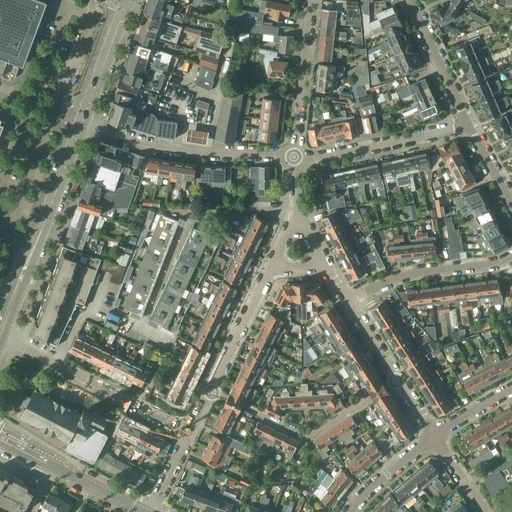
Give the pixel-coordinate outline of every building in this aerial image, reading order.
[(15,74),(16,73),(19,65),(21,66),(28,47),(30,47),(31,39),(45,2),(38,0),(0,0),(0,76),(4,78),(6,78),(7,79),(8,79),(9,79),(10,78),(11,78),(12,77),(13,77),(14,76),(15,75),(15,74)] [(148,0),(147,2),(148,3),(180,13),(183,4),(183,3),(176,1),(173,0),(148,0)] [(229,0),(228,3),(227,7),(240,10),(242,0),(229,0)] [(262,0),(261,0),(260,10),(274,13),(273,18),(282,20),(284,14),(289,15),(290,5),(262,0)] [(346,20),(354,21),(361,22),(360,6),(357,5),(357,2),(346,1),(346,0),(343,0),(343,6),(346,7),(346,8),(348,8),(347,12),(321,9),(320,17),(346,20)] [(452,0),(452,1),(456,3),(454,6),(459,9),(464,0),(452,0)] [(452,1),(450,3),(449,5),(448,4),(439,9),(445,23),(455,19),(453,16),(459,9),(454,6),(456,3),(452,1)] [(144,12),(144,13),(161,19),(181,26),(184,14),(180,13),(148,3),(145,12),(144,12)] [(369,14),(363,13),(364,33),(399,18),(397,14),(398,13),(396,8),(395,9),(394,6),(384,11),(383,10),(378,12),(378,13),(377,14),(379,18),(370,23),(369,14)] [(447,26),(445,23),(439,9),(429,13),(440,36),(451,31),(449,27),(447,26)] [(241,10),(240,21),(248,22),(262,25),(262,24),(263,13),(259,13),(241,10)] [(477,20),(479,16),(471,12),(469,16),(477,20)] [(181,26),(161,19),(144,13),(141,22),(158,28),(171,33),(180,35),(183,26),(181,26)] [(484,24),(486,20),(479,16),(477,20),(484,24)] [(346,20),(320,17),(319,25),(336,27),(336,24),(341,24),(346,24),(346,20)] [(399,18),(364,33),(365,39),(373,34),(383,30),(386,36),(403,29),(404,28),(399,18)] [(138,32),(162,40),(168,42),(168,43),(176,45),(180,35),(171,33),(158,28),(141,22),(138,32)] [(280,42),(279,49),(279,51),(292,52),(294,37),(281,35),(281,36),(278,35),(279,27),(262,24),(262,25),(247,23),(246,31),(273,35),(273,41),(280,42)] [(318,34),(342,37),(346,37),(347,32),(335,31),(336,27),(319,25),(318,34)] [(488,26),(478,30),(479,30),(481,35),(480,35),(481,35),(491,31),(488,26)] [(368,49),(368,50),(369,55),(373,53),(380,50),(407,38),(403,29),(386,36),(388,41),(378,45),(368,49)] [(226,36),(199,30),(192,49),(203,53),(219,58),(226,36)] [(167,45),(168,43),(168,42),(162,40),(138,32),(135,41),(152,47),(158,50),(159,45),(165,47),(166,44),(167,45)] [(334,44),(334,40),(346,41),(346,37),(342,37),(318,34),(317,42),(334,44)] [(407,38),(380,50),(382,53),(392,49),(395,55),(411,48),(411,47),(412,47),(410,43),(409,43),(407,38)] [(460,58),(481,49),(477,40),(456,49),(460,58)] [(172,55),(158,50),(152,47),(135,41),(134,41),(131,50),(156,59),(169,64),(172,55)] [(316,51),(342,54),(343,50),(333,48),(334,44),(317,42),(316,51)] [(267,74),(270,73),(285,75),(285,74),(287,74),(287,69),(286,68),(286,63),(279,62),(279,56),(277,56),(278,51),(261,48),(260,51),(266,54),(266,55),(265,56),(265,57),(264,58),(264,59),(264,60),(267,74)] [(397,60),(387,64),(389,69),(415,57),(413,52),(414,52),(412,48),(411,48),(395,55),(397,60)] [(460,58),(464,66),(484,57),(481,49),(460,58)] [(169,64),(156,59),(131,50),(128,60),(145,66),(166,74),(168,68),(169,64)] [(342,54),(316,51),(315,59),(331,61),(332,57),(341,58),(342,54)] [(219,58),(203,53),(199,65),(202,67),(216,71),(219,58)] [(415,57),(389,69),(391,73),(401,68),(404,74),(419,67),(419,66),(420,66),(418,62),(417,62),(415,57)] [(484,57),(464,66),(468,75),(488,66),(484,57)] [(163,82),(166,74),(145,66),(128,60),(125,69),(158,80),(163,82)] [(368,83),(367,66),(366,61),(358,60),(358,65),(355,65),(352,86),(364,84),(368,83)] [(320,65),(318,77),(334,79),(335,72),(344,72),(344,68),(320,65)] [(488,66),(468,75),(471,83),(492,74),(488,66)] [(202,67),(199,76),(212,81),(216,71),(202,67)] [(163,82),(158,80),(125,69),(122,79),(159,93),(163,83),(163,82)] [(381,82),(377,74),(371,77),(372,85),(381,82)] [(212,81),(199,76),(195,85),(210,91),(214,82),(212,81)] [(334,79),(318,77),(317,89),(333,91),(334,79)] [(409,84),(398,89),(402,98),(428,87),(427,84),(428,83),(426,79),(425,80),(424,79),(409,85),(409,84)] [(472,85),(476,94),(500,84),(498,80),(489,84),(486,79),(472,85)] [(155,104),(158,94),(139,88),(139,87),(136,86),(120,81),(117,91),(153,103),(155,104)] [(355,108),(373,103),(370,94),(367,95),(364,84),(352,86),(350,87),(352,93),(350,92),(352,100),(353,100),(355,108)] [(480,103),(494,97),(501,93),(499,89),(502,88),(500,84),(476,94),(480,103)] [(216,139),(234,143),(244,89),(226,86),(216,139)] [(428,87),(402,98),(404,102),(413,98),(415,102),(432,95),(431,94),(432,93),(430,89),(429,90),(428,87)] [(114,100),(115,100),(115,101),(132,107),(139,109),(140,109),(150,113),(153,103),(117,91),(115,97),(114,100)] [(348,99),(352,100),(350,92),(341,91),(340,98),(348,99)] [(391,93),(384,95),(386,101),(393,99),(391,93)] [(417,106),(403,113),(404,117),(435,103),(434,100),(435,100),(433,95),(432,96),(432,95),(415,102),(417,106)] [(480,103),(483,111),(507,101),(505,96),(496,100),(494,97),(480,103)] [(347,105),(348,99),(340,98),(333,97),(332,103),(347,105)] [(263,98),(262,109),(279,111),(281,100),(263,98)] [(115,101),(115,100),(114,100),(108,116),(110,120),(133,128),(139,109),(132,107),(115,101)] [(509,105),(507,101),(483,111),(487,120),(501,114),(499,109),(509,105)] [(435,103),(404,117),(408,126),(424,119),(425,120),(429,118),(429,117),(438,113),(439,110),(436,102),(435,103)] [(373,105),(355,110),(361,134),(365,134),(380,130),(374,104),(373,105)] [(140,109),(139,109),(133,128),(156,135),(176,138),(178,122),(158,119),(154,114),(150,113),(140,109)] [(262,109),(261,119),(278,121),(279,111),(262,109)] [(341,111),(346,136),(346,137),(358,135),(355,119),(354,115),(347,117),(345,110),(341,111)] [(339,122),(332,124),(335,140),(341,139),(341,137),(346,136),(341,111),(337,112),(339,122)] [(382,114),(384,120),(392,118),(390,112),(382,114)] [(495,129),(511,122),(511,112),(492,121),(495,129)] [(277,131),(278,121),(261,119),(260,129),(277,131)] [(329,141),(335,140),(332,124),(331,124),(330,122),(325,123),(324,120),(322,120),(319,121),(323,141),(328,140),(329,141)] [(511,122),(495,129),(499,138),(511,132),(511,122)] [(308,135),(309,136),(311,145),(324,143),(323,141),(320,127),(308,129),(308,131),(307,132),(308,135)] [(258,143),(268,143),(268,140),(276,141),(277,131),(260,129),(256,128),(255,132),(259,133),(258,143)] [(211,133),(192,130),(190,141),(209,144),(211,133)] [(444,159),(459,150),(454,141),(448,144),(447,143),(439,147),(440,148),(438,149),(441,155),(433,159),(433,167),(438,164),(440,163),(440,162),(444,159)] [(124,162),(126,163),(132,165),(136,154),(130,152),(102,142),(100,144),(97,151),(120,159),(120,160),(124,162)] [(461,154),(459,150),(444,159),(446,162),(447,162),(451,168),(464,161),(460,154),(461,154)] [(120,159),(97,151),(94,160),(94,161),(122,170),(133,174),(134,174),(138,176),(140,172),(134,171),(135,166),(132,165),(126,163),(124,162),(120,160),(120,159)] [(421,153),(416,154),(420,170),(426,169),(428,178),(432,178),(432,171),(433,167),(433,159),(433,155),(428,156),(427,153),(422,154),(421,153)] [(145,157),(136,154),(132,165),(135,166),(141,168),(145,157)] [(409,157),(405,158),(408,173),(410,183),(412,191),(416,190),(413,176),(414,176),(412,172),(420,170),(416,154),(408,155),(409,157)] [(158,174),(160,159),(149,157),(147,172),(154,173),(153,183),(156,184),(158,174)] [(410,183),(408,173),(405,158),(399,159),(399,158),(393,159),(396,175),(398,181),(397,181),(398,186),(410,183)] [(170,176),(172,161),(160,159),(158,174),(156,184),(161,185),(163,175),(170,176)] [(396,175),(393,159),(385,160),(386,162),(381,163),(387,191),(392,189),(390,183),(397,181),(398,181),(396,175)] [(138,177),(138,176),(134,174),(133,174),(122,170),(94,161),(94,160),(90,170),(114,179),(115,178),(136,186),(139,179),(134,177),(134,175),(138,177)] [(172,161),(170,176),(178,177),(176,187),(180,187),(184,163),(182,163),(172,161)] [(457,178),(469,172),(464,161),(451,168),(446,170),(451,180),(456,178),(457,178)] [(184,163),(180,187),(185,188),(187,178),(194,180),(196,165),(184,163)] [(370,181),(372,189),(380,187),(382,199),(387,198),(382,178),(381,179),(378,164),(374,165),(373,164),(367,165),(370,181)] [(213,186),(213,166),(202,165),(201,178),(198,178),(197,185),(208,186),(213,186)] [(370,181),(367,165),(360,167),(360,168),(355,169),(358,184),(359,188),(360,194),(362,203),(366,202),(363,188),(364,187),(363,183),(370,181)] [(216,166),(213,166),(213,186),(224,186),(224,192),(230,193),(230,166),(225,166),(216,166)] [(270,186),(270,166),(250,166),(250,176),(259,177),(259,194),(265,194),(265,186),(270,186)] [(358,184),(355,169),(350,170),(350,169),(343,170),(347,187),(358,184)] [(90,170),(87,180),(133,196),(136,186),(115,178),(114,179),(90,170)] [(347,187),(343,170),(337,172),(337,173),(332,174),(337,196),(341,195),(341,200),(344,199),(343,195),(341,188),(347,187)] [(454,185),(459,183),(462,189),(475,182),(469,172),(457,178),(456,178),(451,180),(454,185)] [(337,196),(332,174),(331,174),(330,173),(325,174),(325,175),(323,176),(325,184),(322,184),(324,192),(322,192),(323,197),(325,197),(327,209),(336,208),(345,206),(344,199),(341,200),(341,195),(337,196)] [(87,180),(84,189),(108,197),(108,196),(130,203),(133,196),(87,180)] [(440,185),(434,187),(435,191),(437,197),(441,196),(440,190),(442,189),(440,185)] [(458,205),(467,201),(481,195),(482,195),(478,188),(454,197),(456,201),(458,205)] [(129,208),(130,203),(108,196),(108,197),(84,189),(80,199),(81,199),(103,206),(117,207),(116,208),(129,208)] [(486,202),(482,195),(481,195),(467,201),(458,205),(462,212),(474,207),(486,202)] [(270,206),(270,196),(246,196),(246,206),(270,206)] [(78,208),(107,217),(113,219),(116,208),(117,207),(103,206),(81,199),(78,208)] [(438,217),(445,216),(446,216),(446,215),(445,210),(443,199),(435,200),(438,217)] [(475,215),(490,209),(486,202),(474,207),(462,212),(465,216),(473,212),(475,216),(475,215)] [(106,221),(107,217),(78,208),(75,216),(97,224),(100,225),(102,219),(106,221)] [(327,229),(353,216),(359,213),(357,209),(356,208),(349,209),(351,212),(347,213),(347,214),(338,218),(335,212),(322,219),(327,229)] [(428,210),(430,219),(431,219),(431,218),(437,217),(435,209),(428,210)] [(492,217),(494,217),(490,209),(475,215),(475,216),(477,219),(468,223),(470,227),(471,227),(480,222),(492,217)] [(406,221),(417,219),(415,211),(405,213),(406,221)] [(353,216),(327,229),(332,239),(345,232),(342,226),(345,225),(346,225),(361,218),(359,213),(353,216)] [(155,230),(173,237),(180,218),(180,217),(179,221),(161,214),(155,230)] [(134,215),(132,222),(141,225),(143,218),(134,215)] [(75,216),(71,225),(89,230),(90,226),(98,229),(100,225),(97,224),(75,216)] [(246,219),(244,223),(250,226),(250,227),(264,233),(269,223),(255,216),(252,222),(246,219)] [(483,232),(497,224),(494,217),(492,217),(480,222),(471,227),(470,227),(472,231),(480,226),(483,232)] [(431,219),(430,219),(420,221),(422,230),(425,229),(424,223),(429,222),(430,231),(433,230),(433,231),(439,230),(437,218),(431,219)] [(185,242),(203,250),(210,235),(193,227),(195,224),(194,223),(185,242)] [(448,231),(459,230),(458,223),(447,224),(448,231)] [(478,244),(502,231),(497,224),(483,232),(485,236),(477,240),(478,244)] [(68,233),(103,246),(105,242),(94,238),(87,235),(89,230),(71,225),(71,226),(70,225),(68,230),(69,231),(68,233)] [(250,227),(245,237),(259,244),(264,233),(250,227)] [(155,230),(149,245),(167,253),(173,237),(155,230)] [(454,238),(460,238),(459,230),(448,231),(448,238),(454,237),(454,238)] [(491,246),(505,238),(502,231),(478,244),(482,251),(491,246)] [(345,232),(332,239),(337,249),(350,242),(349,239),(345,232)] [(68,233),(65,241),(65,242),(82,248),(100,255),(103,246),(68,233)] [(423,243),(423,239),(422,233),(417,233),(417,239),(411,240),(411,244),(412,257),(424,256),(423,243)] [(400,246),(399,242),(398,235),(393,235),(393,234),(386,235),(386,242),(387,242),(389,260),(401,258),(400,246)] [(131,236),(128,244),(134,246),(137,238),(131,236)] [(227,236),(225,240),(232,243),(237,246),(239,242),(227,236)] [(242,243),(240,247),(254,254),(259,244),(245,237),(242,243)] [(462,238),(460,238),(454,238),(454,237),(448,238),(449,246),(462,245),(462,238)] [(423,239),(423,243),(424,256),(436,255),(435,238),(428,239),(423,239)] [(505,238),(491,246),(493,250),(489,251),(484,254),(485,256),(495,253),(509,246),(505,238)] [(134,246),(128,244),(121,241),(119,249),(132,253),(134,246)] [(178,257),(196,266),(203,250),(185,242),(178,257)] [(337,249),(342,259),(356,253),(359,251),(356,244),(352,246),(350,242),(337,249)] [(232,243),(230,247),(234,249),(234,250),(231,256),(249,264),(254,254),(240,247),(237,246),(232,243)] [(401,258),(412,257),(411,244),(400,246),(401,258)] [(124,266),(116,263),(102,258),(101,258),(64,245),(31,333),(57,346),(77,304),(83,306),(98,267),(113,273),(110,281),(119,284),(126,267),(124,266)] [(142,261),(161,268),(167,253),(149,245),(142,261)] [(367,254),(367,255),(369,258),(379,254),(377,249),(367,254)] [(119,256),(116,263),(124,266),(127,255),(122,253),(121,257),(119,256)] [(342,259),(347,269),(360,262),(364,261),(369,258),(367,255),(359,259),(356,253),(342,259)] [(366,273),(363,267),(375,261),(379,269),(382,273),(386,271),(380,258),(379,254),(369,258),(364,261),(360,262),(347,269),(352,280),(366,273)] [(217,255),(214,261),(221,264),(221,263),(223,259),(224,259),(219,256),(217,255)] [(226,266),(230,268),(244,274),(249,264),(231,256),(228,262),(226,266)] [(171,273),(189,281),(196,266),(178,257),(171,273)] [(142,261),(136,277),(154,284),(161,268),(142,261)] [(230,268),(225,278),(239,285),(244,274),(230,268)] [(164,288),(181,296),(189,281),(171,273),(164,288)] [(136,277),(130,293),(148,300),(154,284),(136,277)] [(499,280),(488,281),(491,304),(491,305),(503,303),(502,293),(501,293),(499,280)] [(224,281),(219,292),(232,298),(237,288),(224,281)] [(488,281),(476,283),(478,297),(485,296),(485,300),(484,301),(485,307),(491,307),(491,305),(491,304),(488,281)] [(302,300),(302,283),(290,284),(290,286),(290,301),(295,300),(295,303),(297,303),(297,319),(302,319),(302,313),(302,310),(303,310),(302,304),(301,304),(301,303),(302,303),(302,300)] [(307,300),(314,300),(313,285),(313,283),(302,283),(302,300),(302,303),(307,302),(307,300)] [(466,299),(478,297),(476,283),(465,284),(466,299)] [(319,284),(313,285),(314,300),(318,305),(328,298),(319,284)] [(466,299),(465,284),(453,286),(455,300),(456,306),(462,305),(462,310),(468,309),(467,302),(466,299)] [(290,301),(290,286),(284,286),(276,302),(287,307),(290,309),(290,301)] [(455,300),(453,286),(442,287),(444,302),(444,306),(449,305),(449,301),(455,300)] [(444,302),(442,287),(430,288),(432,303),(444,302)] [(157,303),(174,312),(181,296),(164,288),(157,303)] [(421,306),(421,308),(422,315),(428,315),(427,308),(426,308),(426,304),(432,303),(430,288),(419,290),(421,306)] [(410,308),(421,306),(419,290),(408,291),(410,308)] [(219,292),(214,302),(227,308),(232,298),(219,292)] [(141,319),(148,300),(130,293),(124,309),(142,315),(140,319),(141,319)] [(196,293),(191,303),(193,304),(200,308),(206,310),(207,306),(206,306),(202,304),(200,302),(198,300),(200,295),(198,294),(196,293)] [(396,293),(387,299),(390,303),(399,297),(396,293)] [(377,318),(390,310),(384,301),(371,309),(377,318)] [(214,302),(209,312),(222,319),(227,308),(214,302)] [(174,312),(157,303),(148,322),(150,319),(167,327),(174,312)] [(320,314),(327,324),(339,316),(333,306),(320,314)] [(390,310),(377,318),(384,328),(409,312),(406,308),(393,316),(390,310)] [(286,318),(291,318),(291,313),(286,313),(282,311),(279,317),(285,319),(286,318)] [(209,312),(204,322),(217,329),(222,319),(209,312)] [(409,312),(384,328),(390,338),(402,330),(399,325),(412,316),(409,312)] [(267,323),(280,330),(285,320),(291,322),(291,318),(286,318),(285,319),(279,317),(272,313),(267,323)] [(345,325),(339,316),(327,324),(333,334),(345,325)] [(482,330),(489,328),(487,319),(480,320),(482,330)] [(199,332),(199,333),(212,339),(217,329),(204,322),(199,332)] [(267,323),(262,333),(275,339),(278,341),(283,331),(282,331),(280,330),(267,323)] [(352,335),(345,325),(333,334),(328,336),(332,342),(328,345),(331,349),(336,345),(339,343),(352,335)] [(435,340),(437,340),(435,326),(424,327),(435,340)] [(405,341),(414,336),(418,334),(415,329),(409,333),(406,335),(402,330),(390,338),(396,347),(405,341)] [(195,330),(193,334),(197,336),(194,343),(207,350),(212,339),(199,333),(199,332),(195,330)] [(483,334),(486,339),(492,336),(489,330),(483,334)] [(459,332),(460,340),(471,336),(471,333),(470,331),(459,332)] [(272,347),(275,339),(262,333),(256,344),(270,350),(272,347)] [(345,353),(358,344),(352,335),(339,343),(336,345),(331,349),(330,349),(332,353),(336,350),(340,356),(345,353)] [(414,336),(405,341),(396,347),(402,357),(419,346),(420,346),(414,336)] [(77,337),(70,351),(81,356),(87,342),(77,337)] [(87,342),(81,356),(91,361),(97,347),(87,342)] [(145,342),(143,345),(142,347),(152,352),(154,347),(145,342)] [(276,353),(270,350),(256,344),(251,354),(265,360),(271,363),(276,353)] [(345,353),(351,362),(364,354),(358,344),(345,353)] [(444,348),(446,354),(458,350),(455,344),(444,348)] [(97,347),(91,361),(101,366),(108,352),(110,348),(106,346),(104,350),(97,347)] [(192,346),(187,357),(201,363),(206,353),(192,346)] [(402,357),(408,367),(421,359),(424,357),(425,356),(419,346),(402,357)] [(433,351),(432,352),(434,356),(441,352),(438,348),(436,349),(434,351),(433,351)] [(307,350),(304,352),(304,366),(313,360),(307,350)] [(108,352),(101,366),(111,371),(118,357),(108,352)] [(494,353),(489,356),(500,377),(511,371),(505,360),(501,362),(498,357),(497,358),(494,353)] [(251,354),(246,364),(260,371),(265,360),(251,354)] [(370,364),(364,354),(351,362),(348,364),(343,367),(345,371),(350,368),(351,369),(354,367),(357,372),(370,364)] [(481,364),(481,365),(484,370),(490,382),(500,377),(489,356),(485,358),(487,361),(481,364)] [(118,357),(111,371),(122,376),(128,362),(118,357)] [(187,357),(182,367),(196,373),(201,363),(187,357)] [(128,362),(122,376),(132,381),(138,367),(132,364),(134,360),(130,358),(128,362)] [(421,359),(408,367),(414,376),(427,368),(421,359)] [(241,374),(255,381),(258,383),(261,377),(265,379),(268,375),(262,372),(260,371),(246,364),(241,374)] [(376,373),(370,364),(357,372),(363,381),(376,373)] [(484,370),(481,365),(476,368),(474,364),(469,366),(471,370),(474,376),(480,387),(490,382),(484,370)] [(138,367),(132,381),(142,386),(149,372),(151,368),(147,366),(145,370),(138,367)] [(182,367),(178,377),(191,384),(196,373),(182,367)] [(264,368),(262,372),(268,375),(271,377),(273,373),(264,368)] [(311,374),(308,368),(303,370),(303,378),(311,374)] [(427,368),(414,376),(421,386),(433,378),(440,374),(443,372),(440,368),(431,374),(427,368)] [(474,376),(471,370),(466,373),(460,376),(469,393),(480,387),(474,376)] [(433,378),(421,386),(427,396),(440,387),(440,388),(445,384),(442,379),(445,377),(443,372),(440,374),(433,378)] [(369,391),(372,396),(386,388),(379,376),(378,376),(376,373),(363,381),(365,385),(369,391)] [(250,391),(255,381),(241,374),(236,384),(250,391)] [(332,375),(321,382),(322,383),(336,382),(332,375)] [(178,377),(173,387),(186,394),(191,384),(178,377)] [(303,384),(305,406),(315,405),(315,395),(312,396),(312,390),(308,390),(308,383),(303,384)] [(231,394),(228,400),(242,407),(248,394),(250,391),(236,384),(235,388),(234,387),(231,394)] [(293,397),(294,407),(305,406),(303,384),(299,384),(299,391),(295,391),(296,397),(293,397)] [(173,387),(168,398),(181,404),(186,394),(173,387)] [(440,387),(427,396),(433,405),(446,397),(440,388),(440,387)] [(98,413),(94,411),(93,413),(84,409),(81,413),(76,410),(77,409),(75,408),(74,409),(69,407),(70,405),(69,404),(68,406),(63,403),(64,402),(62,401),(61,403),(56,400),(57,399),(55,398),(55,399),(50,397),(50,395),(49,394),(48,396),(43,393),(44,392),(42,391),(41,393),(36,390),(37,389),(35,388),(31,397),(28,396),(22,408),(24,409),(20,418),(21,419),(22,418),(27,420),(26,422),(28,423),(29,421),(34,424),(33,425),(35,426),(35,425),(40,427),(40,429),(41,430),(42,428),(47,431),(46,432),(48,433),(48,431),(53,434),(52,435),(54,436),(55,435),(60,437),(59,439),(61,440),(62,438),(67,441),(66,442),(68,443),(69,442),(73,444),(70,450),(72,451),(73,452),(73,451),(77,453),(77,454),(81,456),(82,456),(86,458),(86,459),(87,458),(93,462),(94,461),(93,461),(107,434),(107,435),(108,434),(102,431),(109,419),(104,417),(105,416),(104,416),(103,416),(99,414),(99,413),(98,413)] [(394,399),(386,388),(372,396),(376,403),(376,404),(381,412),(382,411),(395,403),(393,399),(394,399)] [(315,395),(315,405),(326,405),(334,394),(328,394),(327,389),(318,390),(319,395),(315,395)] [(275,398),(284,407),(294,407),(293,397),(289,397),(289,392),(280,392),(280,398),(275,398)] [(334,394),(326,405),(327,407),(332,415),(345,406),(340,398),(337,400),(334,394)] [(446,397),(433,405),(439,415),(452,407),(446,398),(446,397)] [(453,401),(456,405),(461,402),(458,397),(453,401)] [(284,407),(275,398),(272,405),(270,403),(266,411),(279,418),(283,410),(284,407)] [(234,423),(242,407),(228,400),(221,413),(222,413),(221,417),(234,423)] [(381,412),(379,413),(374,416),(374,417),(370,419),(372,423),(380,418),(384,424),(389,421),(388,420),(401,412),(395,403),(382,411),(381,412)] [(502,414),(510,427),(511,425),(511,408),(502,414)] [(407,422),(401,412),(388,420),(389,421),(395,430),(407,422)] [(492,419),(500,432),(510,427),(502,414),(492,419)] [(232,427),(234,423),(221,417),(216,426),(229,433),(232,427)] [(339,425),(350,442),(354,439),(351,435),(354,433),(351,428),(357,424),(352,417),(339,425)] [(123,419),(117,433),(123,436),(121,440),(125,442),(127,438),(134,424),(123,419)] [(483,425),(491,438),(500,432),(492,419),(483,425)] [(252,424),(248,422),(244,429),(249,431),(252,424)] [(259,445),(264,447),(273,429),(260,422),(256,430),(261,433),(258,439),(261,441),(259,445)] [(407,422),(395,430),(391,432),(387,435),(377,441),(380,445),(385,451),(392,445),(387,440),(397,434),(401,439),(413,431),(407,422)] [(134,424),(127,438),(137,443),(144,429),(134,424)] [(339,425),(327,433),(332,441),(335,439),(336,440),(338,438),(340,442),(344,440),(346,444),(350,442),(339,425)] [(491,438),(483,425),(472,431),(480,444),(482,447),(487,445),(485,441),(491,438)] [(137,443),(134,449),(144,454),(146,452),(147,448),(154,434),(144,429),(137,443)] [(273,429),(264,447),(267,449),(269,444),(273,446),(275,442),(280,445),(281,443),(286,434),(273,429)] [(480,444),(472,431),(463,437),(471,450),(476,447),(479,450),(478,451),(481,456),(486,453),(482,447),(480,444)] [(328,444),(332,441),(327,433),(315,441),(325,458),(329,455),(326,451),(330,449),(327,445),(328,445),(328,444)] [(368,433),(363,437),(367,441),(371,437),(368,433)] [(154,434),(147,448),(158,453),(158,452),(165,456),(170,444),(164,441),(165,439),(154,434)] [(223,434),(221,438),(215,435),(209,447),(222,453),(228,456),(232,446),(244,452),(249,454),(252,448),(223,434)] [(286,434),(281,443),(280,445),(287,448),(285,452),(288,454),(286,458),(290,460),(300,441),(286,434)] [(365,448),(375,460),(383,453),(373,441),(365,448)] [(349,449),(351,451),(353,453),(357,449),(353,445),(349,449)] [(490,450),(487,445),(482,447),(486,453),(489,451),(490,450)] [(222,453),(209,447),(204,459),(209,461),(207,464),(221,471),(225,462),(229,464),(232,458),(228,456),(222,453)] [(375,460),(365,448),(355,456),(366,468),(375,460)] [(489,451),(486,453),(489,458),(489,459),(494,456),(493,456),(490,450),(489,451)] [(146,474),(112,457),(104,453),(98,465),(133,483),(133,482),(137,484),(137,485),(139,487),(146,474)] [(366,468),(355,456),(347,463),(357,475),(366,468)] [(493,474),(484,480),(492,499),(493,499),(493,498),(510,487),(511,488),(511,487),(510,485),(511,484),(511,458),(496,468),(492,469),(493,474)] [(425,463),(426,464),(421,468),(431,480),(434,483),(438,488),(440,490),(443,487),(442,486),(444,485),(439,479),(438,479),(436,476),(441,472),(431,460),(430,461),(429,460),(425,463)] [(196,463),(194,469),(205,473),(207,467),(196,463)] [(334,478),(347,488),(354,478),(341,468),(334,478)] [(411,475),(422,488),(431,480),(421,468),(418,471),(417,470),(411,475)] [(24,511),(36,491),(23,484),(21,483),(20,484),(15,481),(15,479),(13,480),(9,478),(8,475),(6,476),(2,474),(1,472),(0,472),(0,511),(24,511)] [(403,483),(413,495),(422,488),(411,475),(406,479),(407,480),(403,483)] [(188,501),(193,503),(198,490),(202,479),(198,477),(195,484),(193,488),(186,485),(185,488),(179,486),(175,496),(181,498),(181,499),(183,499),(182,501),(187,503),(188,501)] [(243,477),(240,482),(250,487),(252,482),(243,477)] [(326,487),(340,497),(347,488),(334,478),(326,487)] [(340,497),(326,487),(322,483),(317,479),(314,483),(318,486),(314,492),(332,506),(340,497)] [(299,493),(303,488),(294,481),(290,485),(299,493)] [(413,495),(403,483),(400,486),(399,485),(395,489),(396,490),(394,491),(408,508),(414,503),(416,506),(420,503),(416,498),(415,498),(413,495)] [(440,490),(444,495),(452,488),(448,483),(443,487),(440,490)] [(210,494),(198,490),(193,503),(195,504),(194,505),(199,507),(199,506),(205,508),(210,494)] [(48,511),(52,511),(59,499),(53,496),(54,495),(51,493),(50,494),(49,493),(42,505),(50,509),(48,511)] [(402,511),(406,508),(402,504),(391,494),(390,495),(389,493),(385,497),(386,499),(383,502),(393,511),(402,511)] [(217,511),(222,499),(210,494),(205,508),(206,508),(206,509),(211,511),(211,510),(217,511)] [(224,494),(223,495),(222,499),(217,511),(216,511),(237,511),(242,501),(235,498),(224,494)] [(67,511),(71,505),(69,504),(69,503),(66,501),(65,502),(59,499),(52,511),(67,511)] [(393,511),(383,502),(379,506),(378,505),(373,510),(375,511),(393,511)] [(467,511),(463,504),(462,505),(460,502),(450,508),(452,511),(450,511),(467,511)]
